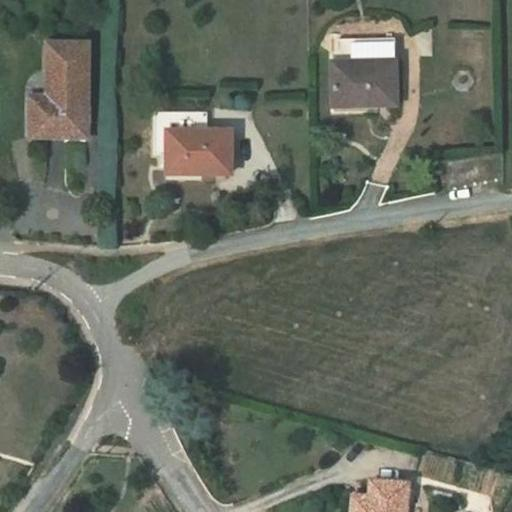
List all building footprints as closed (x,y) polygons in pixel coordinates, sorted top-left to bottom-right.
[(338,63),(331,63),(333,108),(396,106),(395,39),(337,40),(338,63)] [(86,137),(87,45),(48,45),(48,98),(31,98),(31,136),(86,137)] [(457,71),(452,81),(457,90),(467,90),(472,81),(467,72),(457,71)] [(207,113),(154,114),(154,155),(167,155),(167,174),(230,174),(231,132),(206,132),(207,113)] [(351,511),(405,511),(406,509),(408,484),(371,481),(369,498),(352,497),(351,511)]
